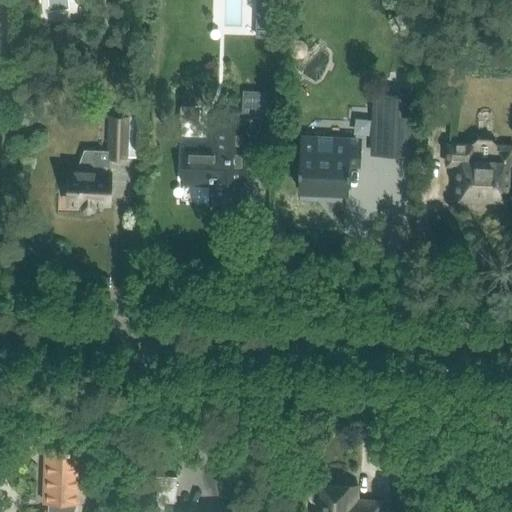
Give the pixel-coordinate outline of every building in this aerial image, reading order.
[(256,0),(255,37),(273,37),(273,0),(256,0)] [(375,94),(373,154),(409,155),(411,95),(375,94)] [(246,125),(242,125),(243,114),(214,113),(213,123),(212,150),(182,149),(181,183),(211,184),(210,203),(243,205),(246,125)] [(109,171),(109,159),(127,161),(127,158),(138,158),(139,121),(128,120),(129,119),(107,119),(106,151),(84,151),(77,169),(69,168),(68,205),(81,206),(82,212),(88,214),(93,212),(95,206),(108,207),(109,171)] [(298,169),(297,175),(299,175),(298,190),(299,190),(308,191),(316,191),(316,192),(318,193),(318,191),(326,192),(326,193),(328,193),(328,192),(346,192),(347,177),(349,177),(349,171),(347,171),(347,165),(359,166),(360,148),(348,147),(348,140),(301,138),(299,169),(298,169)] [(507,163),(511,163),(511,146),(497,146),(497,143),(496,143),(491,138),(477,138),(472,142),(471,142),(471,145),(447,144),(446,165),(457,165),(456,181),(454,183),(454,190),(456,192),(456,197),(506,199),(507,163)] [(73,511),(75,508),(77,454),(44,453),(42,507),(46,507),(45,511),(73,511)] [(380,506),(381,504),(352,502),(353,487),(324,485),(322,484),(321,484),(320,484),(319,484),(319,483),(318,483),(317,483),(317,484),(316,484),(315,484),(314,484),(313,485),(312,485),(312,486),(311,486),(310,486),(310,487),(310,488),(309,488),(309,489),(308,489),(308,490),(308,491),(307,492),(307,493),(307,494),(307,495),(307,496),(307,497),(307,498),(308,498),(308,499),(308,500),(309,500),(309,501),(310,502),(311,503),(312,503),(312,504),(313,504),(314,505),(315,505),(316,505),(316,506),(317,506),(318,506),(319,506),(320,505),(319,511),(379,511),(379,506),(380,506)]
